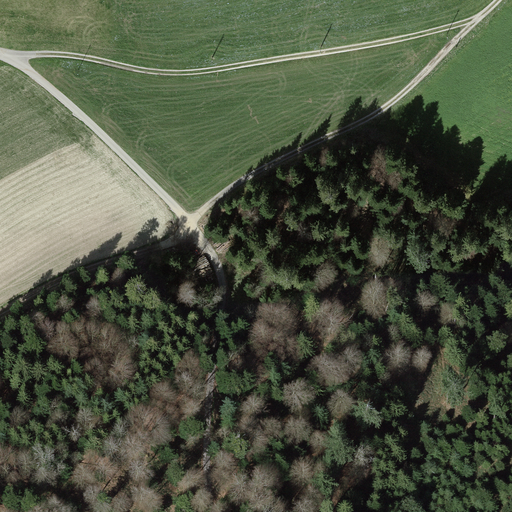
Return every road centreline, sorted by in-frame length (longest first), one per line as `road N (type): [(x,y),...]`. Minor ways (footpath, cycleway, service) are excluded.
road 1 (track): [(498,0),(384,106),(239,181),(175,239),(57,279),(0,311)]
road 2 (unclassified): [(0,53),(83,116),(173,206),(217,265),(223,297),(208,396),(210,511)]
road 3 (track): [(479,17),(193,72),(68,54),(6,55)]
